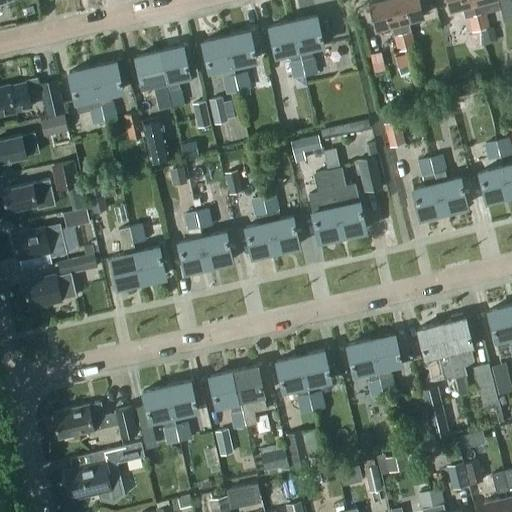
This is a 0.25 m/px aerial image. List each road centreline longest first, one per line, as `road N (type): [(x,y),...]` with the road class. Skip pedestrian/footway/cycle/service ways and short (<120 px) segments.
road 1 (residential): [(8,381),(511,262)]
road 2 (residential): [(0,44),(192,0)]
road 3 (residential): [(38,511),(8,381)]
